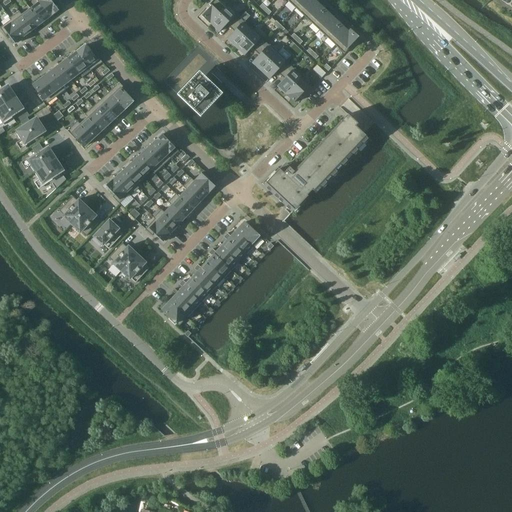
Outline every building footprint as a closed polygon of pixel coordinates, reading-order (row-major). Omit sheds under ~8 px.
[(36,0),(38,3),(39,2),(50,17),(59,10),(53,3),(56,1),(54,0),(36,0)] [(211,24),(228,5),(222,0),(212,0),(209,4),(211,6),(202,16),(211,24)] [(296,9),(303,0),(288,0),(288,1),(296,9)] [(304,16),(317,2),(314,0),(303,0),(296,9),(304,16)] [(50,17),(39,2),(38,3),(30,9),(41,24),(50,17)] [(311,23),(325,9),(317,2),(304,16),(311,23)] [(230,28),(240,18),(235,14),(234,15),(226,8),(228,6),(228,5),(211,24),(219,32),(226,24),(230,28)] [(30,9),(22,15),(21,15),(33,30),(41,24),(30,9)] [(319,31),(332,17),(325,9),(311,23),(319,31)] [(33,30),(21,15),(22,15),(19,11),(9,18),(11,20),(11,19),(24,37),(33,30)] [(327,38),(340,24),(332,17),(319,31),(327,38)] [(236,47),(253,29),(244,21),(244,22),(240,18),(230,28),(234,32),(227,39),(236,47)] [(24,37),(11,19),(11,20),(0,27),(0,28),(5,36),(8,34),(15,43),(24,37)] [(348,32),(348,31),(340,24),(327,38),(335,46),(348,32)] [(253,29),(236,47),(244,55),(251,48),(255,52),(265,41),(260,37),(259,39),(251,31),(253,29)] [(349,47),(358,37),(350,29),(348,31),(348,32),(335,46),(344,54),(350,47),(349,47)] [(269,46),(265,41),(255,52),(259,55),(252,63),(261,71),(276,55),(268,47),(269,46)] [(85,45),(77,52),(91,71),(102,62),(94,52),(92,54),(85,45)] [(163,82),(177,95),(201,117),(218,99),(223,94),(207,79),(220,65),(198,45),(190,54),(163,82)] [(91,71),(77,52),(68,59),(79,73),(79,74),(82,77),(91,71)] [(284,62),(276,55),(261,71),(269,79),(276,71),(280,75),(290,65),(285,61),(284,62)] [(79,73),(68,59),(59,65),(71,80),(79,74),(79,73)] [(71,80),(59,65),(51,72),(62,86),(71,80)] [(286,95),(303,76),(295,68),(294,69),(290,65),(280,75),(284,79),(277,87),(286,95)] [(321,78),(326,73),(317,65),(312,70),(321,78)] [(62,86),(51,72),(42,78),(56,97),(65,90),(62,86)] [(303,76),(286,95),(294,103),(303,93),(305,95),(312,88),(301,79),(303,76)] [(56,97),(42,78),(33,85),(40,94),(37,95),(42,101),(44,100),(47,104),(56,97)] [(119,83),(109,92),(124,109),(133,102),(125,94),(127,92),(119,83)] [(0,106),(15,98),(7,86),(0,91),(0,106)] [(124,109),(109,92),(101,99),(117,117),(124,109)] [(11,115),(20,110),(22,109),(15,98),(0,106),(0,116),(1,116),(5,123),(13,118),(11,115)] [(117,117),(101,99),(93,107),(109,124),(117,117)] [(109,124),(93,107),(84,115),(88,118),(101,131),(109,124)] [(26,111),(18,117),(20,121),(29,115),(26,111)] [(368,139),(366,137),(357,129),(353,125),(356,123),(346,114),(339,121),(292,171),(284,163),(278,169),(275,167),(260,183),(290,212),(306,195),(305,195),(310,189),(316,195),(368,139)] [(88,118),(80,125),(93,139),(101,131),(88,118)] [(44,131),(41,127),(36,119),(30,123),(24,127),(18,131),(18,132),(17,133),(21,140),(23,139),(25,142),(24,143),(26,146),(29,144),(28,141),(44,131)] [(80,125),(77,121),(66,131),(75,140),(77,138),(84,146),(93,139),(80,125)] [(162,134),(154,142),(170,159),(178,151),(175,148),(177,146),(171,139),(169,141),(162,134)] [(170,159),(154,142),(146,149),(162,166),(170,159)] [(55,159),(51,153),(48,148),(44,151),(39,143),(31,148),(35,153),(28,158),(32,165),(30,166),(35,172),(55,159)] [(162,166),(146,149),(138,156),(151,170),(154,174),(162,166)] [(151,170),(138,156),(130,164),(143,177),(151,170)] [(52,177),(60,172),(62,170),(55,159),(35,172),(39,179),(41,178),(45,185),(53,180),(52,177)] [(143,177),(130,164),(122,171),(135,185),(135,184),(143,177)] [(135,185),(122,171),(115,178),(129,194),(129,195),(130,196),(139,188),(135,184),(135,185)] [(204,171),(194,181),(194,182),(207,194),(215,186),(209,180),(211,178),(204,171)] [(56,189),(66,180),(64,176),(52,184),(56,189)] [(129,194),(115,178),(106,186),(114,195),(112,197),(119,204),(129,195),(129,194)] [(194,182),(194,181),(191,178),(183,186),(186,190),(186,189),(200,202),(207,194),(194,182)] [(186,190),(179,197),(193,210),(200,202),(186,189),(186,190)] [(179,197),(176,194),(168,202),(171,205),(172,205),(185,218),(193,210),(179,197)] [(72,224),(87,208),(79,200),(77,201),(73,196),(59,211),(64,215),(63,216),(72,224)] [(185,218),(172,205),(171,205),(165,213),(164,213),(178,226),(185,218)] [(100,222),(95,217),(96,216),(87,208),(72,224),(80,233),(81,232),(86,236),(100,222)] [(164,213),(165,213),(161,209),(153,218),(154,219),(155,219),(170,234),(178,226),(164,213)] [(155,219),(154,219),(145,229),(152,236),(154,234),(163,242),(170,234),(155,219)] [(122,235),(117,230),(119,229),(109,220),(93,237),(103,246),(104,245),(109,249),(122,235)] [(259,236),(261,234),(254,228),(252,230),(244,222),(236,231),(254,247),(261,239),(259,236)] [(254,247),(236,231),(231,237),(229,235),(225,239),(227,240),(229,238),(246,255),(254,247)] [(246,255),(229,238),(227,240),(222,246),(239,263),(246,255)] [(121,271),(137,254),(128,246),(127,248),(122,243),(108,258),(113,262),(112,263),(121,271)] [(239,263),(222,246),(216,252),(214,251),(211,254),(212,256),(214,254),(231,270),(239,263)] [(149,268),(144,264),(146,263),(137,254),(121,271),(130,279),(131,278),(135,283),(149,268)] [(231,270),(214,254),(212,256),(207,262),(224,278),(231,270)] [(224,278),(207,262),(201,268),(199,266),(196,270),(198,272),(199,270),(217,286),(224,278)] [(217,286),(199,270),(198,272),(192,278),(209,294),(217,286)] [(209,294),(192,278),(186,284),(185,282),(181,286),(183,288),(185,286),(202,302),(209,294)] [(202,302),(185,286),(183,288),(177,294),(194,310),(202,302)] [(194,310),(177,294),(172,299),(168,296),(165,299),(169,302),(170,301),(187,318),(194,310)] [(187,318),(170,301),(169,302),(162,310),(170,317),(168,319),(175,325),(177,323),(179,326),(187,318)]
